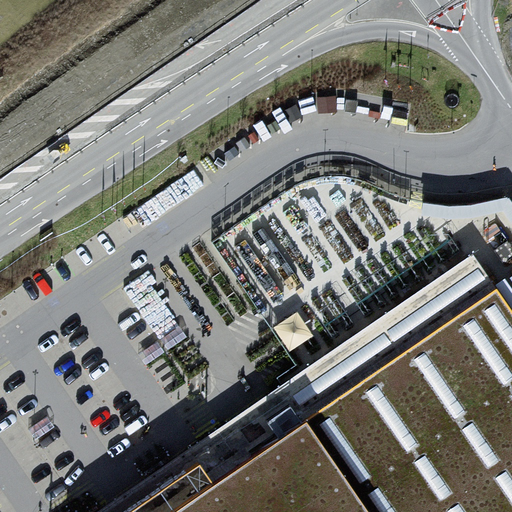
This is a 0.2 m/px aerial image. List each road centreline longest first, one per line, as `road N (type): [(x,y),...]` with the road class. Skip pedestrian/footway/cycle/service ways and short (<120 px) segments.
road 1 (primary): [(0,205),(310,0)]
road 2 (primary): [(265,0),(0,186)]
